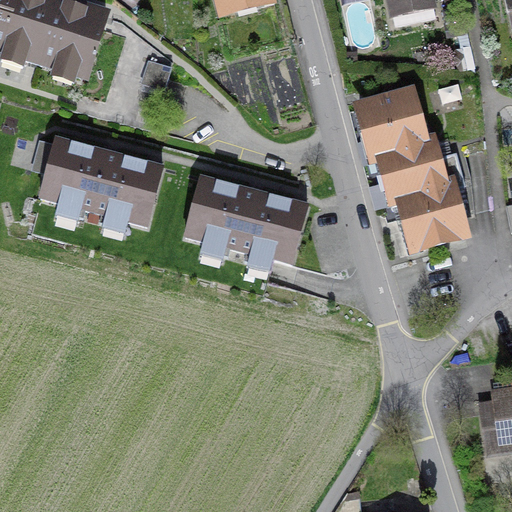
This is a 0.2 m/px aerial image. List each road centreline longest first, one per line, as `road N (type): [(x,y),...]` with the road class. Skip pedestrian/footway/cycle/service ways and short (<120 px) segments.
road 1 (residential): [(296,0),(405,380)]
road 2 (residential): [(405,380),(323,511)]
road 3 (residential): [(511,282),(405,380)]
road 4 (residential): [(405,380),(447,511)]
